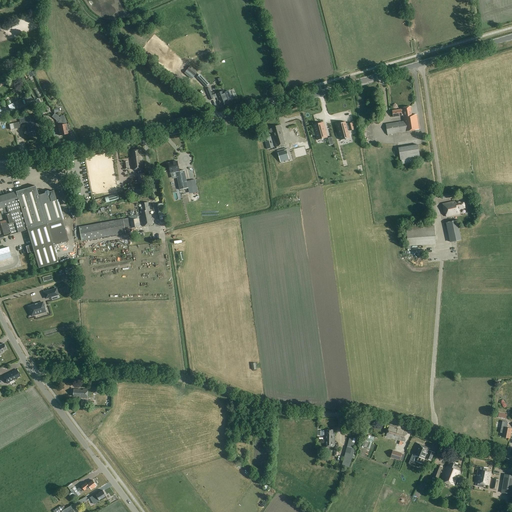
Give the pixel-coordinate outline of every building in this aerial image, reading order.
[(193,79),(198,72),(190,66),(185,72),(193,79)] [(206,88),(210,85),(200,74),(197,78),(206,88)] [(205,89),(209,101),(213,99),(212,96),(209,87),(205,89)] [(224,92),(216,94),(217,98),(218,101),(220,101),(220,102),(219,103),(220,105),(221,105),(222,106),(223,105),(229,104),(228,103),(228,101),(231,100),(229,91),(225,93),(224,92)] [(30,95),(24,98),(27,104),(33,101),(30,95)] [(411,115),(410,107),(403,108),(403,110),(401,111),(400,110),(392,111),(393,117),(403,116),(403,121),(386,124),(387,135),(418,130),(416,115),(411,115)] [(63,135),(61,120),(60,118),(54,114),(52,117),(57,121),(58,126),(57,126),(59,136),(63,135)] [(15,129),(23,128),(23,127),(27,126),(29,133),(40,131),(37,115),(19,119),(20,122),(14,123),(15,129)] [(51,129),(56,126),(53,120),(47,123),(51,129)] [(323,122),(313,125),(317,140),(327,137),(323,122)] [(346,122),(336,124),(341,140),(350,138),(348,130),(350,129),(350,131),(354,130),(352,123),(351,123),(350,123),(348,124),(348,125),(346,125),(346,124),(346,123),(346,122)] [(283,136),(280,126),(271,128),(271,129),(270,130),(270,131),(270,133),(271,134),(272,133),(276,147),(286,145),(283,136)] [(307,146),(309,165),(320,164),(317,145),(307,146)] [(423,145),(403,147),(404,160),(411,160),(411,161),(415,161),(415,158),(424,157),(423,145)] [(294,148),(297,168),(305,167),(302,147),(294,148)] [(141,162),(141,159),(143,159),(141,150),(132,151),(133,159),(131,159),(132,170),(144,168),(143,162),(141,162)] [(279,155),(278,156),(280,162),(281,162),(289,160),(287,153),(279,155)] [(180,172),(178,162),(168,163),(168,164),(167,164),(167,168),(169,168),(170,173),(176,172),(179,190),(187,189),(184,171),(180,172)] [(3,208),(3,210),(6,220),(0,221),(0,222),(4,237),(11,235),(27,230),(28,232),(28,231),(32,245),(34,251),(39,268),(58,262),(53,246),(68,241),(66,235),(55,198),(59,197),(58,192),(54,193),(53,191),(38,196),(35,186),(0,196),(0,207),(0,209),(3,208)] [(458,201),(442,204),(444,213),(445,213),(446,217),(459,214),(458,209),(465,208),(464,201),(459,202),(458,201)] [(149,215),(148,211),(150,211),(149,202),(142,204),(143,207),(140,208),(143,226),(153,224),(151,214),(149,215)] [(161,228),(167,227),(163,203),(157,204),(161,228)] [(128,218),(126,219),(123,219),(79,227),(81,241),(126,234),(125,228),(130,227),(130,228),(140,226),(138,216),(128,217),(128,218)] [(446,223),(450,243),(461,240),(457,221),(446,223)] [(407,246),(436,244),(434,226),(406,228),(407,246)] [(0,260),(11,257),(11,255),(9,247),(0,249),(0,260)] [(56,289),(44,292),(46,299),(58,295),(56,289)] [(20,307),(25,305),(24,302),(25,301),(23,297),(11,301),(13,307),(19,305),(20,307)] [(43,302),(28,306),(31,316),(45,312),(43,302)] [(3,376),(7,384),(16,379),(16,378),(20,376),(17,369),(12,372),(10,373),(3,376)] [(84,390),(80,390),(80,389),(74,389),(74,396),(80,396),(80,398),(88,398),(88,389),(84,389),(84,390)] [(405,441),(408,432),(389,427),(386,436),(405,441)] [(510,438),(511,428),(505,427),(504,429),(502,429),(501,432),(504,433),(503,437),(510,438)] [(334,442),(335,442),(335,438),(334,438),(334,431),(325,431),(325,440),(329,440),(329,439),(332,439),(332,440),(334,440),(334,442)] [(372,434),(369,441),(374,444),(377,437),(372,434)] [(335,447),(335,442),(334,442),(334,440),(332,440),(332,439),(329,439),(329,440),(325,440),(325,447),(335,447)] [(418,443),(413,454),(418,456),(416,460),(423,463),(424,460),(425,458),(425,459),(431,461),(435,453),(432,452),(430,456),(427,455),(427,454),(429,450),(430,448),(418,443)] [(347,447),(345,453),(352,455),(354,449),(347,447)] [(399,460),(401,454),(393,451),(391,457),(399,460)] [(352,455),(345,453),(343,462),(350,464),(352,455)] [(455,469),(457,463),(450,460),(448,466),(447,466),(442,480),(454,485),(460,471),(455,469)] [(437,480),(442,467),(437,465),(432,478),(437,480)] [(479,467),(475,482),(488,485),(491,472),(487,471),(487,468),(479,467)] [(511,495),(511,491),(511,475),(504,474),(501,493),(511,495)] [(75,487),(70,491),(71,492),(69,494),(73,500),(81,494),(79,492),(84,488),(85,490),(88,488),(89,489),(90,488),(92,489),(97,485),(93,480),(88,484),(87,482),(77,490),(75,487)] [(103,490),(90,498),(94,504),(100,501),(107,497),(103,490)]
